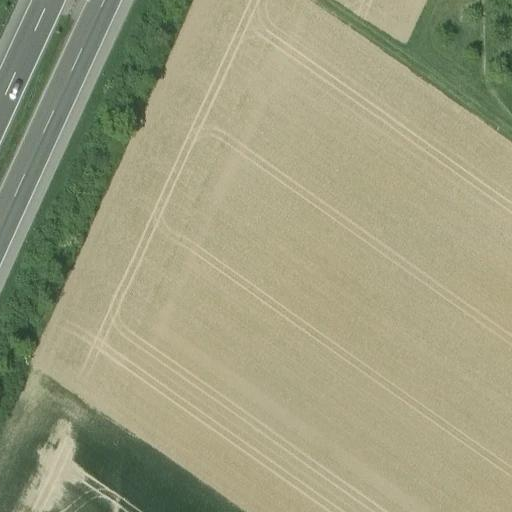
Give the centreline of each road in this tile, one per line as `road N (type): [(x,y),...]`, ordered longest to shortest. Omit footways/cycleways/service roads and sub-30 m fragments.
road 1 (motorway): [(0,252),(114,0)]
road 2 (motorway): [(57,0),(0,122)]
